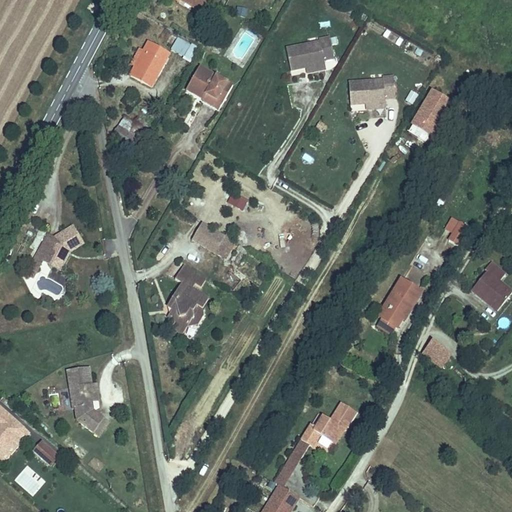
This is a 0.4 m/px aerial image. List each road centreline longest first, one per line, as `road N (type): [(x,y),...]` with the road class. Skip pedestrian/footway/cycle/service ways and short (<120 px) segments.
road 1 (residential): [(169,511),(101,130),(85,88),(73,80)]
road 2 (secondary): [(0,217),(73,80)]
